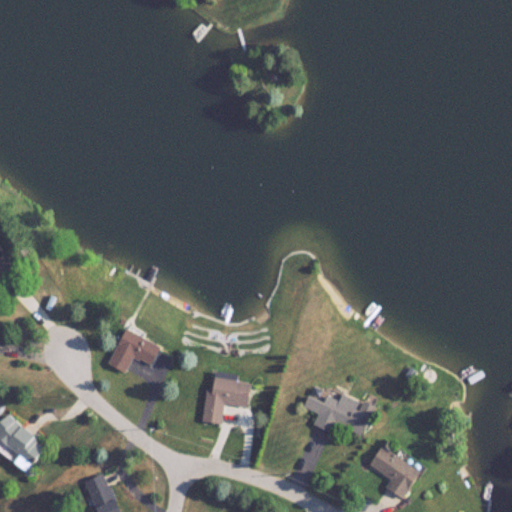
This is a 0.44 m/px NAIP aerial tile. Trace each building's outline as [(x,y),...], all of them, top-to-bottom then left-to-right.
[(0,278),(8,286),(31,262),(16,247),(10,253),(0,244),(0,278)] [(112,364),(129,373),(137,356),(157,366),(167,345),(130,327),(112,364)] [(207,421),(225,424),(228,404),(252,408),(256,384),(242,382),(243,375),(222,372),(219,391),(211,390),(207,421)] [(317,425),(337,433),(340,425),(367,436),(379,407),(348,394),(345,401),(332,396),(330,402),(313,395),(308,408),(322,414),(317,425)] [(0,426),(0,436),(36,464),(51,445),(10,413),(0,426)] [(426,469),(386,446),(375,467),(396,479),(391,488),(409,498),(426,469)] [(86,482),(98,511),(122,511),(106,473),(86,482)]
